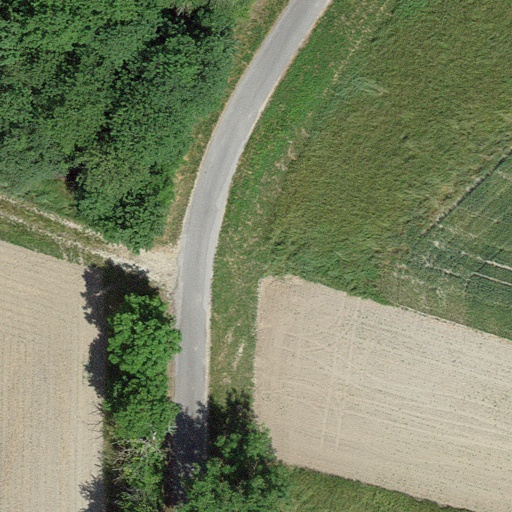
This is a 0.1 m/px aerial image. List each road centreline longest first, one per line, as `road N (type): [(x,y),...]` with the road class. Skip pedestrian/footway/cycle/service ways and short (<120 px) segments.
road 1 (unclassified): [(293,0),(232,108),(187,241),(166,326),(162,511)]
road 2 (track): [(178,279),(0,209)]
